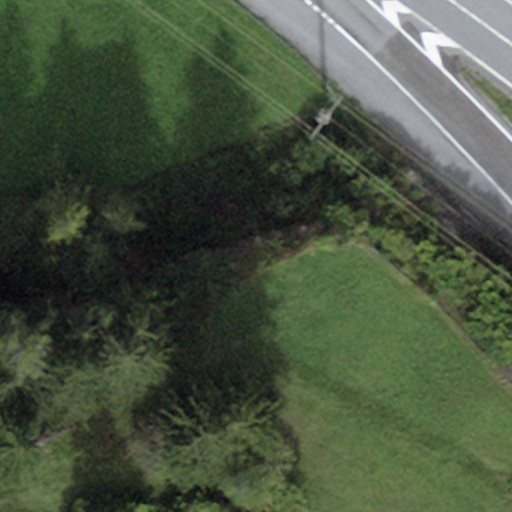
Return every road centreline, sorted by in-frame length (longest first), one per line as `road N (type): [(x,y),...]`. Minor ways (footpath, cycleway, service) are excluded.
road 1 (track): [(227,0),(507,167)]
road 2 (primary): [(333,0),(511,171)]
